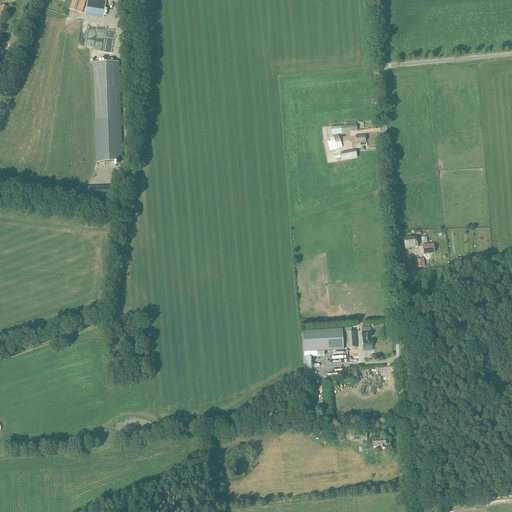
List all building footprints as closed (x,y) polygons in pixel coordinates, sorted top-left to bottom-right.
[(81,13),(85,0),(73,0),(70,9),(81,13)] [(103,17),(105,1),(95,0),(87,0),(85,14),(103,17)] [(119,62),(93,63),(96,163),(122,162),(119,62)] [(345,124),(345,126),(331,127),(331,135),(347,134),(347,132),(357,131),(356,125),(354,125),(354,123),(345,124)] [(331,151),(342,147),(338,135),(330,138),(331,141),(328,142),(331,151)] [(365,135),(359,136),(355,136),(356,144),(359,144),(360,146),(364,146),(363,143),(366,143),(365,135)] [(342,160),(357,158),(356,152),(341,154),(342,160)] [(88,188),(89,200),(112,199),(112,187),(88,188)] [(413,248),(412,246),(417,246),(416,237),(405,238),(406,247),(408,247),(408,248),(413,248)] [(434,245),(423,246),(424,253),(434,252),(434,245)] [(424,259),(415,260),(416,267),(416,268),(425,267),(425,266),(424,259)] [(370,326),(361,327),(361,331),(360,331),(361,337),(364,337),(364,339),(361,339),(362,346),(372,345),(372,338),(370,338),(369,336),(371,336),(370,326)] [(381,343),(389,339),(383,329),(376,333),(381,343)] [(304,351),(344,348),(342,330),(303,333),(304,351)] [(347,348),(357,347),(356,331),(346,332),(347,348)] [(351,442),(367,440),(366,431),(350,432),(351,442)] [(385,448),(385,445),(386,445),(385,439),(376,440),(373,440),(373,447),(380,446),(380,448),(385,448)]
